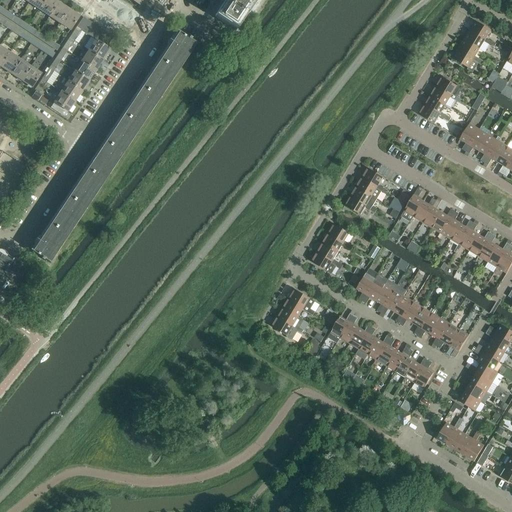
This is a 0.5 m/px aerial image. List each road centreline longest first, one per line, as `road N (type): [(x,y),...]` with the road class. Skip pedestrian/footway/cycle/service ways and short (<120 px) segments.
road 1 (unclassified): [(0,496),(408,0)]
road 2 (residential): [(458,368),(291,268),(364,148)]
road 3 (residential): [(397,120),(472,1),(511,23)]
road 4 (residential): [(511,236),(364,148)]
road 5 (residential): [(81,146),(14,246),(0,236)]
road 6 (residential): [(511,189),(397,120)]
road 7 (residential): [(152,38),(81,146)]
